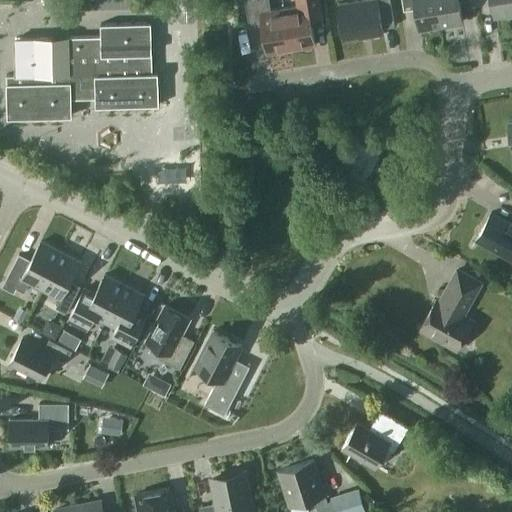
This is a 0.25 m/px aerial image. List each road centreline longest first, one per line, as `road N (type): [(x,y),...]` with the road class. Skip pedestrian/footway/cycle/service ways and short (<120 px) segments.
road 1 (residential): [(0,488),(271,436),(309,407),(313,382),(303,341)]
road 2 (residential): [(287,318),(341,241),(425,219),(441,206),(459,85)]
road 3 (residential): [(287,318),(21,182)]
road 4 (unclassified): [(511,456),(364,367),(303,341)]
road 5 (residential): [(459,85),(412,57),(253,83)]
